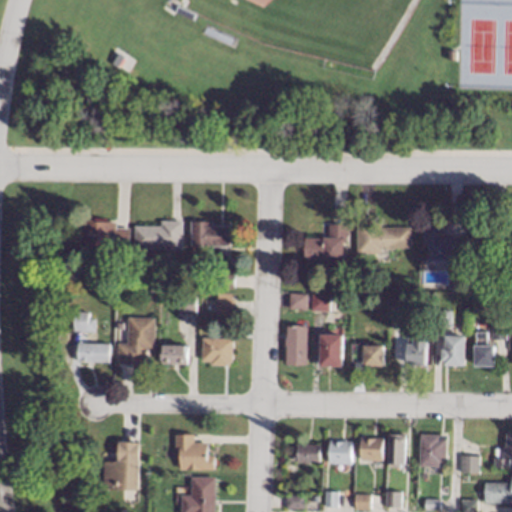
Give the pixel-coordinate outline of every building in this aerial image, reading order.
[(196,12),(193,19),(175,11),(178,4),(196,12)] [(116,220),(116,226),(129,227),(128,250),(111,250),(111,247),(96,246),(96,252),(80,252),(81,219),(116,220)] [(183,249),(134,249),(134,225),(161,225),(161,220),(183,220),(183,249)] [(212,224),(229,224),(229,246),(190,245),(191,220),(212,220),(212,224)] [(381,226),(411,226),(411,248),(381,247),(381,253),(357,253),(357,221),(381,221),(381,226)] [(348,224),(347,242),(344,242),(343,259),(324,258),(324,259),(304,258),(305,236),(322,237),(323,235),(329,235),(329,223),(348,224)] [(442,236),(452,236),(452,237),(470,238),(469,259),(465,259),(465,270),(449,270),(449,260),(428,260),(428,243),(423,243),(423,223),(442,224),(442,236)] [(511,248),(489,248),(489,229),(507,230),(507,231),(511,231),(511,248)] [(234,286),(218,286),(218,273),(234,273),(234,286)] [(361,278),(361,286),(352,285),(352,278),(361,278)] [(356,286),(356,293),(347,292),(347,285),(356,286)] [(232,292),(231,297),(234,298),(234,315),(215,315),(216,298),(217,298),(217,292),(232,292)] [(306,293),(306,307),(289,306),(290,292),(306,293)] [(196,294),(195,313),(178,312),(178,303),(175,303),(175,293),(196,294)] [(329,311),(312,310),(312,293),(330,293),(329,311)] [(452,309),(450,326),(433,324),(434,307),(452,309)] [(407,326),(393,326),(393,308),(407,308),(407,326)] [(88,311),(88,317),(96,318),(95,331),(73,330),(74,310),(88,311)] [(155,317),(153,349),(148,348),(147,363),(117,362),(118,342),(126,343),(128,315),(155,317)] [(506,339),(491,339),(491,323),(506,324),(506,339)] [(307,325),(305,363),(285,363),(286,345),(284,345),(285,336),(286,337),(286,324),(307,325)] [(488,331),(487,342),(494,343),(494,365),(490,365),(490,367),(485,367),(485,365),(475,364),(477,330),(488,331)] [(343,334),(342,366),(320,365),(321,333),(343,334)] [(466,334),(465,364),(445,364),(445,360),(442,360),(443,347),(445,347),(445,333),(466,334)] [(427,335),(425,365),(406,364),(408,334),(427,335)] [(233,338),(232,365),(210,364),(211,361),(202,361),(202,337),(233,338)] [(109,342),(109,362),(77,361),(78,341),(109,342)] [(365,344),(383,344),(383,364),(364,364),(364,361),(352,361),(352,342),(365,342),(365,344)] [(187,345),(186,364),(161,363),(162,344),(187,345)] [(193,433),(193,442),(207,442),(207,454),(213,454),(213,469),(180,468),(180,446),(175,446),(175,433),(193,433)] [(404,434),(404,463),(399,462),(399,466),(388,466),(388,463),(387,463),(388,433),(404,434)] [(446,434),(445,461),(438,461),(438,465),(419,465),(420,433),(446,434)] [(511,433),(511,459),(508,459),(508,467),(493,466),(494,446),(505,446),(505,433),(511,433)] [(382,460),(381,460),(381,466),(370,466),(370,460),(361,460),(361,436),(382,437),(382,460)] [(352,440),(351,463),(328,461),(330,438),(352,440)] [(137,488),(103,487),(104,460),(114,460),(114,459),(117,459),(117,441),(139,442),(137,488)] [(320,444),(319,461),(293,460),(293,452),(297,453),(297,443),(320,444)] [(479,455),(478,472),(460,471),(461,454),(479,455)] [(214,511),(181,511),(181,493),(191,494),(191,476),(215,476),(214,511)] [(511,501),(484,502),(484,482),(511,481),(511,476),(511,501)] [(338,491),(337,506),(324,506),(325,490),(338,491)] [(402,491),(401,507),(386,506),(386,490),(402,491)] [(371,494),(369,509),(353,508),(355,493),(371,494)] [(303,495),(302,508),(285,507),(286,494),(303,495)] [(440,498),(440,509),(424,509),(424,497),(440,498)] [(476,511),(460,511),(460,499),(476,499),(476,511)]
